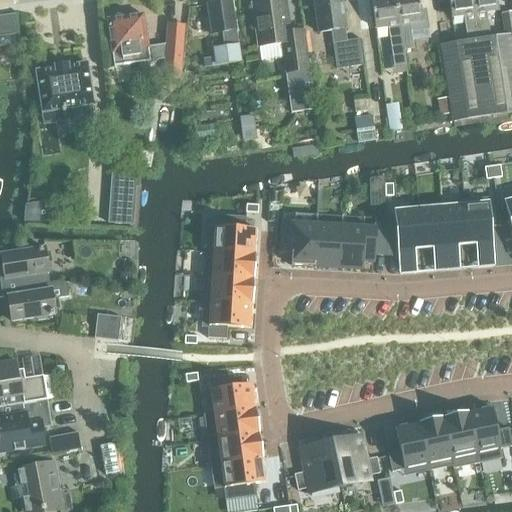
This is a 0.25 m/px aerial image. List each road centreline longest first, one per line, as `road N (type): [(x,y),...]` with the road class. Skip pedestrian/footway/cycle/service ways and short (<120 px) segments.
road 1 (residential): [(511,280),(406,292),(273,286),(270,355),(281,427),(511,383)]
road 2 (residential): [(0,337),(76,349),(92,442)]
